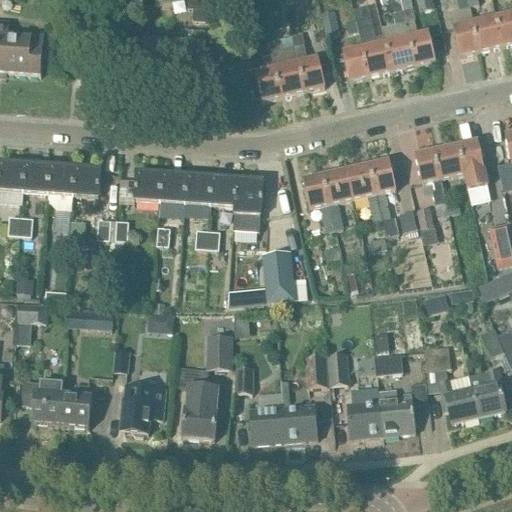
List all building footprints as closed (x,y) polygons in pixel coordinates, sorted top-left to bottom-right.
[(232,0),(188,0),(188,13),(194,13),(193,26),(217,26),(218,12),(232,12),(232,0)] [(416,0),(420,17),(435,14),(432,0),(416,0)] [(464,0),(457,2),(460,13),(472,10),(470,0),(464,0)] [(470,0),(472,10),(480,8),(477,0),(470,0)] [(385,39),(376,41),(369,12),(357,15),(372,81),(393,76),(386,45),(385,39)] [(408,41),(415,71),(436,66),(430,36),(419,38),(416,23),(413,12),(404,14),(402,14),(403,16),(405,26),(408,41)] [(392,17),(395,28),(405,26),(403,16),(402,14),(392,17)] [(322,19),(326,42),(339,39),(334,16),(322,19)] [(511,17),(498,20),(505,50),(511,48),(511,17)] [(482,55),(505,50),(498,20),(476,25),(482,55)] [(357,24),(346,26),(349,38),(351,37),(359,35),(357,24)] [(18,37),(18,41),(8,40),(9,26),(0,25),(0,82),(6,83),(6,79),(41,82),(44,39),(18,37)] [(460,60),(482,55),(476,25),(453,30),(460,60)] [(204,90),(205,47),(205,35),(170,34),(170,46),(158,46),(158,42),(108,40),(108,66),(131,67),(131,83),(166,84),(165,89),(169,89),(170,89),(204,90)] [(304,95),(325,91),(318,61),(308,63),(305,49),(306,49),(303,39),(292,41),(304,95)] [(292,41),(272,46),(274,56),(277,70),(284,100),(304,95),(292,41)] [(393,76),(415,71),(408,41),(386,45),(393,76)] [(272,46),(258,49),(260,59),(274,56),(272,46)] [(355,53),(343,55),(350,85),(370,81),(363,51),(355,53)] [(276,70),(256,75),(263,105),(284,100),(277,70),(276,70)] [(511,137),(505,139),(511,168),(498,171),(503,197),(511,194),(511,137)] [(464,179),(465,179),(468,195),(489,190),(486,174),(485,175),(478,145),(457,149),(464,179)] [(464,179),(457,149),(436,154),(443,184),(464,179)] [(448,207),(443,184),(436,154),(415,159),(421,189),(435,186),(436,192),(432,193),(436,210),(448,207)] [(390,164),(368,169),(375,200),(377,200),(382,224),(383,224),(387,242),(399,239),(395,221),(391,222),(385,198),(396,195),(390,164)] [(26,168),(1,166),(0,173),(0,207),(23,209),(23,197),(24,197),(26,168)] [(51,170),(26,168),(24,197),(49,199),(51,170)] [(368,169),(346,174),(353,205),(368,202),(373,226),(382,224),(377,200),(375,200),(368,169)] [(76,172),(51,170),(49,199),(74,200),(76,172)] [(74,200),(99,202),(101,173),(76,172),(74,200)] [(346,174),(324,179),(331,210),(330,210),(332,219),(335,234),(343,233),(338,208),(353,205),(346,174)] [(138,177),(135,205),(161,207),(163,178),(138,177)] [(161,207),(186,209),(188,180),(163,178),(161,207)] [(324,179),(303,184),(310,215),(321,212),(330,210),(331,210),(324,179)] [(213,182),(188,180),(186,209),(211,211),(213,182)] [(236,213),(238,184),(213,182),(211,211),(236,213)] [(264,186),(238,184),(236,213),(235,236),(260,237),(264,186)] [(450,219),(461,217),(458,205),(448,207),(450,219)] [(438,222),(450,219),(448,207),(436,210),(438,222)] [(420,235),(434,232),(431,212),(416,215),(420,235)] [(399,219),(403,239),(418,236),(414,215),(399,219)] [(326,237),(335,234),(332,219),(322,221),(326,237)] [(22,222),(10,221),(8,241),(20,242),(22,222)] [(110,226),(98,225),(97,246),(109,247),(110,226)] [(128,227),(116,226),(114,246),(128,247),(128,227)] [(511,237),(511,231),(492,235),(501,277),(511,274),(511,237)] [(157,252),(169,253),(171,233),(159,232),(157,252)] [(209,236),(196,234),(195,255),(208,256),(209,236)] [(208,256),(220,256),(221,237),(209,236),(208,256)] [(386,242),(370,245),(372,256),(388,253),(386,242)] [(340,250),(325,253),(327,265),(343,262),(340,250)] [(290,259),(265,262),(265,268),(270,308),(295,305),(291,265),(290,259)] [(356,268),(344,270),(345,279),(357,277),(356,268)] [(18,282),(17,296),(33,297),(34,283),(18,282)] [(493,285),(477,291),(484,306),(499,300),(493,285)] [(118,288),(117,298),(126,298),(127,289),(118,288)] [(472,294),(451,297),(452,309),(474,306),(472,294)] [(65,298),(45,296),(44,308),(48,308),(65,309),(65,298)] [(155,306),(154,315),(165,316),(166,307),(155,306)] [(20,307),(19,327),(32,327),(47,328),(48,308),(44,308),(20,307)] [(88,314),(88,332),(113,333),(114,315),(88,314)] [(150,318),(149,335),(174,337),(175,320),(150,318)] [(492,362),(505,357),(498,339),(495,333),(482,338),(492,362)] [(511,333),(498,339),(505,357),(511,373),(511,372),(511,333)] [(377,357),(391,355),(389,337),(376,338),(377,357)] [(233,340),(210,340),(210,373),(233,373),(233,340)] [(427,376),(446,374),(451,373),(449,351),(424,353),(424,357),(425,357),(427,376)] [(115,357),(114,377),(128,378),(130,355),(115,353),(115,357)] [(329,358),(332,390),(351,388),(348,357),(329,358)] [(377,377),(377,381),(378,381),(404,378),(402,359),(375,361),(376,368),(377,377)] [(326,360),(306,362),(309,393),(328,392),(326,360)] [(468,382),(478,423),(506,417),(500,391),(503,391),(499,373),(487,376),(487,378),(468,382)] [(254,375),(239,375),(239,403),(254,403),(254,375)] [(350,443),(383,440),(380,406),(379,396),(378,381),(377,381),(377,377),(359,378),(361,396),(353,397),(354,409),(347,409),(350,443)] [(448,384),(438,386),(440,395),(442,405),(446,404),(452,429),(478,423),(468,382),(468,379),(448,384)] [(66,388),(66,386),(40,383),(40,386),(25,384),(22,410),(35,411),(34,427),(62,430),(66,388)] [(66,388),(62,430),(91,432),(93,401),(90,401),(91,390),(76,388),(66,388)] [(168,392),(127,388),(126,405),(124,405),(122,435),(133,436),(136,441),(144,441),(147,437),(149,437),(151,423),(165,424),(168,392)] [(219,415),(217,415),(219,393),(205,392),(188,390),(186,412),(187,412),(184,441),(216,444),(219,415)] [(379,396),(380,406),(383,440),(416,436),(413,399),(405,400),(405,404),(397,405),(396,395),(379,396)] [(292,411),(283,412),(285,446),(318,443),(315,409),(292,411)] [(249,415),(252,449),(285,446),(283,412),(249,415)]
